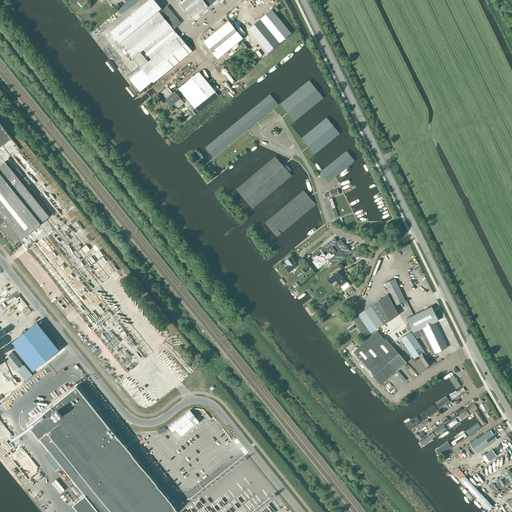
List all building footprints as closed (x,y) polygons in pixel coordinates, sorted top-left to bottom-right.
[(162,10),(158,5),(154,0),(153,0),(144,0),(108,29),(120,43),(133,58),(141,67),(140,67),(153,83),(192,51),(179,36),(171,27),(172,27),(171,26),(179,20),(167,6),(162,10)] [(183,0),(179,3),(191,19),(204,9),(208,6),(215,0),(183,0)] [(89,9),(98,23),(108,16),(98,3),(89,9)] [(267,52),(291,33),(272,10),(248,29),(267,52)] [(243,38),(229,21),(203,42),(218,59),(243,38)] [(189,112),(195,108),(198,112),(218,96),(215,92),(199,72),(179,89),(190,103),(186,107),(186,108),(189,112)] [(308,80),(280,103),(294,121),(323,97),(308,80)] [(180,98),(175,92),(166,100),(171,106),(180,98)] [(269,94),(204,148),(212,158),(278,104),(269,94)] [(326,117),(301,137),(315,153),(339,133),(326,117)] [(0,123),(0,146),(12,137),(0,123)] [(345,150),(320,172),(328,182),(336,176),(354,161),(345,150)] [(274,156),(236,189),(252,208),(291,175),(274,156)] [(0,173),(0,229),(13,246),(41,224),(0,173)] [(315,205),(303,190),(264,223),(276,237),(315,205)] [(322,264),(328,259),(334,266),(345,257),(344,256),(351,251),(346,245),(345,246),(340,239),(337,242),(334,238),(320,249),(323,253),(319,257),(317,255),(314,257),(315,259),(313,261),(318,267),(320,270),(324,267),(322,264)] [(353,259),(360,253),(357,249),(350,255),(353,259)] [(285,260),(289,264),(285,267),(289,272),(298,264),(295,259),(294,260),(291,256),(285,260)] [(337,279),(344,289),(349,285),(347,282),(338,271),(328,279),(331,284),(337,279)] [(395,305),(405,301),(395,279),(385,283),(395,305)] [(351,319),(364,337),(383,324),(383,325),(398,314),(388,294),(370,306),(351,319)] [(435,353),(447,347),(435,322),(438,320),(432,306),(406,319),(413,333),(417,338),(422,335),(432,355),(435,353)] [(386,339),(406,325),(399,315),(379,329),(386,339)] [(37,322),(11,343),(33,371),(59,350),(37,322)] [(380,384),(406,362),(385,338),(384,339),(377,331),(353,352),(380,384)] [(426,367),(432,363),(424,351),(410,331),(400,338),(414,358),(421,353),(424,356),(420,358),(426,367)] [(16,371),(23,365),(12,352),(5,358),(16,371)] [(454,375),(449,378),(456,390),(461,387),(454,375)] [(129,451),(103,419),(76,386),(28,424),(85,495),(73,505),(78,511),(178,511),(176,510),(129,451)] [(451,395),(453,400),(466,391),(463,387),(451,395)] [(438,409),(450,401),(448,398),(436,405),(438,409)] [(488,402),(483,405),(487,411),(491,408),(488,402)] [(459,415),(462,419),(477,409),(474,405),(459,415)] [(422,420),(437,410),(434,406),(419,415),(422,420)] [(474,413),(482,426),(486,424),(478,410),(474,413)] [(446,425),(449,429),(461,421),(458,416),(446,425)] [(405,424),(408,429),(420,422),(416,417),(405,424)] [(468,436),(481,428),(478,424),(465,432),(468,436)] [(436,437),(447,429),(444,425),(434,432),(436,437)] [(470,444),(476,453),(497,439),(490,430),(475,440),(470,444)] [(419,442),(422,446),(436,437),(433,433),(419,442)] [(453,446),(466,437),(464,434),(451,442),(453,446)] [(435,451),(438,455),(450,447),(447,443),(435,451)] [(485,454),(482,456),(486,462),(489,460),(496,455),(492,450),(485,454)] [(467,479),(463,482),(488,510),(492,507),(467,479)]
